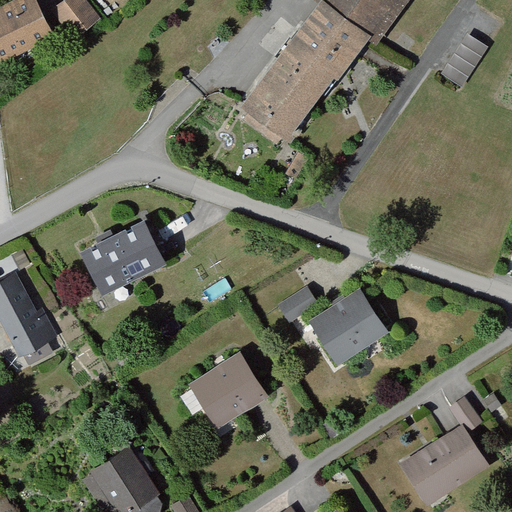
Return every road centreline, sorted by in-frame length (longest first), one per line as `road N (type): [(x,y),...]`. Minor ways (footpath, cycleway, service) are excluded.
road 1 (residential): [(0,233),(128,165),(511,298)]
road 2 (residential): [(241,511),(511,335)]
